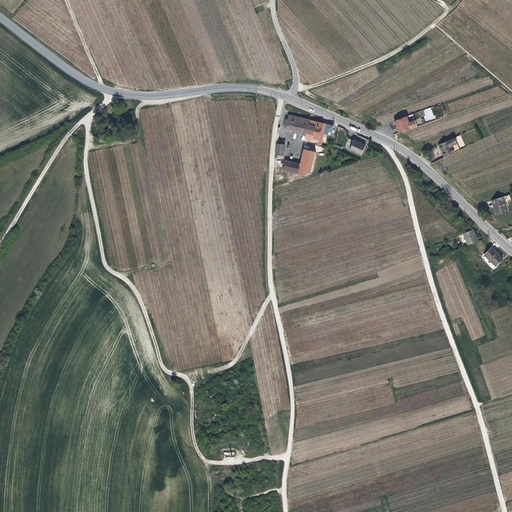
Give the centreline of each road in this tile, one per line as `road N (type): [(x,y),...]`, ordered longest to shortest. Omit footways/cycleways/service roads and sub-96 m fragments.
road 1 (track): [(107,89),(107,101),(86,118),(86,168),(106,266),(134,285),(164,367),(192,389),(193,439),(215,480),(245,498),(282,487)]
road 2 (track): [(286,511),(293,411),(270,265),(282,95)]
road 3 (track): [(503,511),(405,174),(375,133)]
road 4 (tertiary): [(0,16),(91,83),(116,92),(256,87),(292,99)]
road 5 (tertiary): [(511,248),(425,165),(375,133),(292,99)]
road 6 (track): [(294,86),(316,86),(377,62),(461,0)]
road 7 (track): [(86,118),(69,132),(0,244)]
road 8 (track): [(273,293),(231,365),(188,383)]
